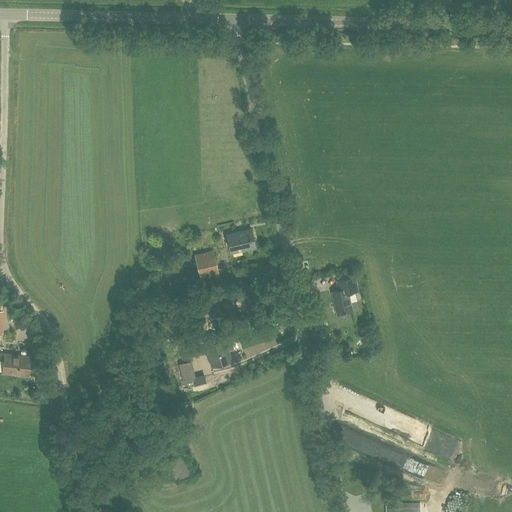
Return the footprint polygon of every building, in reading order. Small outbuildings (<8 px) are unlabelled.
[(231,254),(256,248),(251,228),(226,234),(231,254)] [(219,274),(215,256),(213,250),(194,254),(200,279),(219,274)] [(339,290),(332,292),(337,314),(338,314),(339,315),(340,317),(342,318),(345,318),(347,315),(347,313),(347,312),(352,310),(350,303),(348,293),(358,291),(354,276),(337,280),(339,290)] [(232,361),(228,350),(234,349),(228,329),(220,331),(221,338),(205,343),(212,367),(232,361)] [(170,338),(172,346),(174,350),(183,348),(182,343),(180,335),(170,337),(170,338)] [(368,338),(353,341),(355,352),(370,349),(368,338)] [(35,344),(34,351),(36,353),(39,354),(42,352),(43,346),(42,343),(38,342),(35,344)] [(0,360),(4,361),(3,373),(19,375),(18,376),(25,377),(25,375),(29,376),(31,357),(0,353),(0,360)] [(196,381),(191,362),(177,366),(182,384),(196,381)] [(39,392),(44,399),(50,395),(45,388),(39,392)] [(171,464),(169,465),(177,482),(191,475),(181,454),(169,460),(171,464)]
